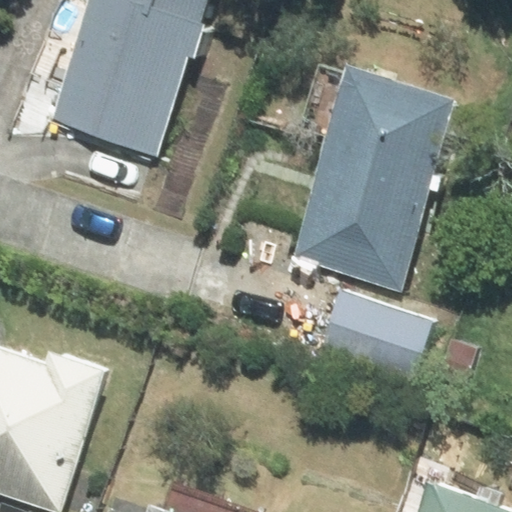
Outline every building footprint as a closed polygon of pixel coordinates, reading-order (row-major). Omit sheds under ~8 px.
[(199,0),(78,0),(42,119),(153,153),(199,0)] [(446,104),(345,78),(295,272),(397,297),(446,104)] [(491,333),(451,332),(449,389),(488,390),(491,333)] [(50,372),(0,355),(0,505),(20,511),(69,511),(118,369),(58,349),(50,372)] [(491,511),(431,488),(421,511),(491,511)]
